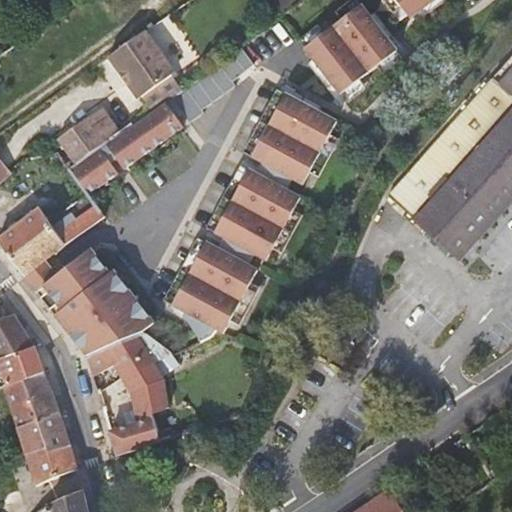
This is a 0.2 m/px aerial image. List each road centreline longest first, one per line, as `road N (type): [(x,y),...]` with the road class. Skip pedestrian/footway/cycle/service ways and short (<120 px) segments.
road 1 (residential): [(0,282),(51,340),(104,511)]
road 2 (residential): [(511,375),(310,511)]
